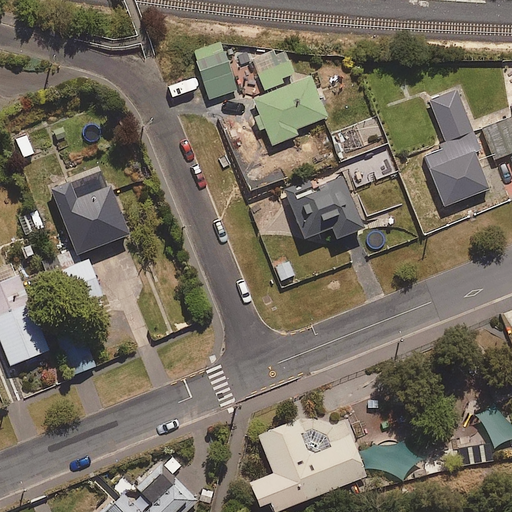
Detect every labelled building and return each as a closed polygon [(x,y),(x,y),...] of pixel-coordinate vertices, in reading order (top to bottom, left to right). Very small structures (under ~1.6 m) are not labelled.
[(236,92),(219,43),(192,52),(209,101),(236,92)] [(293,82),(284,51),(254,61),(263,91),(293,82)] [(511,64),(502,65),(508,116),(511,115),(511,64)] [(195,84),(192,71),(167,77),(170,90),(195,84)] [(310,136),(308,133),(306,128),(327,119),(309,78),(250,104),(270,149),(297,138),(298,141),(310,136)] [(436,142),(439,150),(423,156),(443,209),(459,203),(462,210),(475,205),(472,198),(493,190),(456,92),(429,103),(443,140),(436,142)] [(511,154),(511,122),(510,119),(482,131),(494,162),(511,154)] [(22,160),(33,155),(26,135),(14,139),(22,160)] [(363,232),(342,180),(312,192),(308,181),(283,191),(303,243),(330,232),(335,243),(363,232)] [(109,189),(76,202),(69,185),(49,192),(75,259),(128,238),(109,189)] [(75,309),(103,299),(88,260),(61,270),(75,309)] [(0,345),(9,369),(49,354),(14,263),(0,268),(0,345)] [(70,379),(95,369),(84,340),(59,349),(70,379)] [(286,511),(365,479),(343,424),(336,407),(258,440),(273,477),(248,488),(257,511),(268,508),(269,511),(286,511)] [(492,462),(489,444),(456,451),(460,469),(492,462)] [(171,476),(181,468),(169,455),(105,511),(180,511),(193,501),(171,476)]
